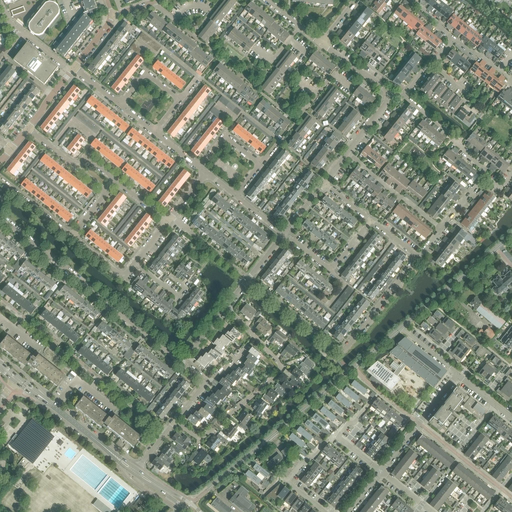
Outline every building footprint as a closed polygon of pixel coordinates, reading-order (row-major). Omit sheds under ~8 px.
[(85,15),(56,51),(57,52),(65,58),(94,22),(89,18),(91,16),(94,15),(92,10),(98,8),(98,7),(95,0),(79,0),(82,8),(84,13),(85,15)] [(231,10),(234,6),(226,0),(224,0),(222,3),(231,10)] [(378,14),(382,10),(370,0),(369,0),(368,2),(373,5),(370,8),(378,14)] [(386,5),(379,0),(376,0),(376,1),(374,0),(370,0),(382,10),(386,5)] [(427,9),(429,11),(437,0),(431,0),(428,4),(430,6),(427,9)] [(434,9),(436,10),(443,0),(437,0),(429,11),(431,12),(434,9)] [(437,17),(446,5),(448,3),(443,0),(436,10),(437,12),(435,15),(437,17)] [(41,9),(38,13),(51,23),(59,14),(59,10),(58,7),(57,6),(58,5),(57,5),(56,4),(55,3),(54,3),(53,3),(49,2),(46,4),(44,6),(43,5),(40,8),(41,9)] [(244,10),(248,14),(255,5),(251,2),(244,10)] [(227,14),(231,10),(222,3),(219,7),(227,14)] [(363,9),(361,11),(369,18),(370,17),(373,13),(361,3),(359,5),(363,9)] [(259,8),(255,5),(248,14),(252,17),(259,8)] [(441,15),(443,16),(449,8),(446,5),(437,17),(439,18),(441,15)] [(394,14),(399,18),(405,10),(400,6),(394,14)] [(224,18),(227,14),(219,7),(216,11),(224,18)] [(263,12),(259,8),(252,17),(256,20),(263,12)] [(453,11),(449,8),(443,16),(445,17),(442,21),(444,23),(453,11)] [(410,13),(405,10),(399,18),(403,21),(410,13)] [(221,22),(224,18),(216,11),(213,15),(221,22)] [(369,18),(361,11),(359,14),(355,11),(353,13),(366,22),(369,18)] [(146,20),(150,24),(156,15),(152,12),(146,20)] [(267,15),(263,12),(256,20),(260,23),(267,15)] [(29,24),(29,28),(30,31),(31,32),(31,33),(34,35),(35,35),(39,36),(43,34),(51,23),(38,13),(34,18),(33,17),(30,21),(31,22),(29,24)] [(362,27),(366,22),(353,13),(352,15),(356,18),(354,21),(362,27)] [(415,17),(410,13),(403,21),(408,25),(415,17)] [(150,24),(154,27),(160,18),(156,15),(150,24)] [(218,26),(221,22),(213,15),(209,19),(211,21),(218,26)] [(271,18),(267,15),(260,23),(264,26),(271,18)] [(446,28),(448,29),(457,18),(453,15),(447,23),(449,24),(446,28)] [(419,21),(415,17),(408,25),(413,29),(419,21)] [(154,27),(158,30),(164,22),(160,18),(154,27)] [(275,21),(271,18),(264,26),(268,29),(268,30),(274,23),(275,21)] [(461,21),(457,18),(448,29),(450,31),(453,28),(455,29),(461,21)] [(361,28),(362,27),(354,21),(352,23),(347,20),(346,22),(358,32),(361,28)] [(219,27),(218,26),(211,21),(208,25),(216,31),(219,27)] [(424,25),(419,21),(413,29),(418,33),(422,27),(423,27),(424,25)] [(465,24),(461,21),(455,29),(456,30),(453,34),(455,35),(465,24)] [(460,33),(462,35),(471,24),(467,21),(465,24),(455,35),(457,37),(460,33)] [(125,22),(121,27),(128,32),(129,33),(133,29),(135,30),(137,28),(133,25),(131,27),(125,22)] [(162,33),(163,32),(168,25),(164,22),(158,30),(162,33)] [(354,37),(358,32),(346,22),(344,24),(348,28),(346,30),(354,37)] [(163,32),(167,35),(174,26),(169,23),(168,25),(163,32)] [(278,26),(274,23),(268,30),(268,29),(267,31),(271,34),(278,26)] [(425,29),(423,27),(422,27),(418,33),(416,35),(421,38),(431,26),(429,24),(425,29)] [(463,41),(472,30),(474,27),(471,24),(462,35),(464,36),(461,40),(463,41)] [(213,35),(216,31),(208,25),(205,29),(213,35)] [(167,35),(171,38),(178,30),(174,26),(167,35)] [(282,29),(278,26),(271,34),(275,37),(282,29)] [(433,28),(431,26),(421,38),(425,42),(432,34),(429,32),(433,28)] [(121,27),(117,31),(124,37),(128,32),(121,27)] [(228,37),(232,40),(238,32),(234,28),(228,37)] [(210,39),(213,35),(205,29),(201,33),(210,39)] [(286,32),(282,29),(275,37),(279,41),(286,32)] [(354,37),(346,30),(344,33),(340,29),(338,31),(351,41),(354,37)] [(171,38),(175,41),(182,33),(178,30),(171,38)] [(468,39),(470,41),(476,33),(472,30),(463,41),(465,43),(468,39)] [(117,31),(114,36),(120,41),(124,37),(117,31)] [(347,46),(351,41),(338,31),(337,34),(341,37),(339,40),(347,46)] [(242,35),(238,32),(232,40),(236,43),(242,35)] [(290,35),(286,32),(279,41),(283,44),(290,35)] [(435,36),(432,34),(425,42),(426,43),(430,46),(440,34),(438,32),(435,36)] [(175,41),(179,44),(186,36),(182,33),(175,41)] [(207,43),(210,39),(201,33),(198,37),(207,43)] [(469,46),(470,47),(480,36),(476,33),(470,41),(471,42),(469,46)] [(442,35),(440,34),(430,46),(435,50),(441,42),(439,39),(442,35)] [(477,47),(479,45),(485,37),(481,34),(480,36),(470,47),(472,49),(475,45),(477,47)] [(246,38),(242,35),(236,43),(240,46),(246,38)] [(114,36),(110,41),(117,46),(120,41),(114,36)] [(179,44),(183,48),(190,39),(186,36),(179,44)] [(478,50),(480,51),(489,40),(485,37),(479,45),(481,46),(478,50)] [(486,51),(493,43),(495,40),(491,37),(489,40),(480,51),(482,53),(485,49),(486,51)] [(250,41),(246,38),(240,46),(244,49),(250,41)] [(183,48),(187,51),(194,42),(190,39),(183,48)] [(110,41),(106,46),(113,51),(117,46),(110,41)] [(255,44),(250,41),(244,49),(248,53),(255,44)] [(359,56),(361,57),(371,45),(366,41),(360,49),(362,52),(359,56)] [(187,51),(191,54),(196,47),(198,46),(194,42),(187,51)] [(57,69),(58,67),(45,57),(44,57),(41,54),(27,43),(26,44),(24,46),(25,47),(20,53),(19,52),(17,54),(18,55),(14,60),(28,72),(30,74),(45,85),(49,79),(49,80),(51,77),(55,71),(56,72),(58,69),(57,69)] [(485,56),(487,57),(497,46),(493,43),(486,51),(488,52),(485,56)] [(492,55),(494,57),(502,47),(498,44),(497,46),(487,57),(489,59),(492,55)] [(375,48),(371,45),(361,57),(363,59),(367,55),(369,57),(376,49),(375,48)] [(115,53),(113,51),(106,46),(102,50),(109,55),(111,53),(114,55),(115,53)] [(190,55),(194,59),(200,50),(196,47),(191,54),(190,55)] [(506,50),(502,47),(494,57),(496,58),(493,62),(495,63),(504,52),(506,50)] [(376,49),(369,57),(372,59),(368,63),(370,65),(380,53),(376,49)] [(102,50),(99,55),(105,60),(109,55),(102,50)] [(194,59),(198,62),(204,53),(200,50),(194,59)] [(445,58),(450,62),(457,54),(452,50),(445,58)] [(288,51),(285,55),(293,62),(297,58),(288,51)] [(309,60),(313,63),(320,55),(316,51),(309,60)] [(413,52),(409,57),(417,64),(419,61),(424,64),(425,62),(413,52)] [(198,62),(202,65),(208,57),(204,53),(198,62)] [(385,56),(380,53),(370,65),(372,67),(376,62),(378,64),(385,56)] [(461,58),(457,54),(450,62),(455,66),(461,58)] [(99,55),(95,60),(102,65),(105,60),(99,55)] [(137,55),(133,60),(140,66),(144,61),(137,55)] [(285,55),(282,59),(290,66),(293,62),(285,55)] [(313,63),(317,66),(324,58),(320,55),(313,63)] [(390,60),(385,56),(378,64),(381,66),(378,71),(380,73),(390,60)] [(212,60),(208,57),(202,65),(206,68),(212,60)] [(415,66),(417,64),(409,57),(405,62),(418,72),(420,70),(415,66)] [(317,66),(321,69),(328,61),(324,58),(317,66)] [(466,61),(461,58),(455,66),(460,70),(466,61)] [(282,59),(279,63),(287,70),(290,66),(282,59)] [(95,60),(91,64),(98,70),(102,65),(95,60)] [(133,60),(130,65),(136,70),(140,66),(133,60)] [(470,70),(475,74),(484,62),(482,60),(479,64),(476,62),(470,70)] [(152,68),(157,71),(162,65),(164,63),(161,61),(160,63),(157,61),(152,68)] [(321,69),(325,73),(332,64),(328,61),(321,69)] [(471,65),(466,61),(460,70),(465,73),(471,65)] [(416,74),(418,72),(405,62),(402,67),(410,73),(412,70),(416,74)] [(487,64),(484,62),(475,74),(479,78),(486,70),(483,68),(487,64)] [(213,72),(217,75),(224,67),(220,63),(213,72)] [(275,67),(277,69),(277,68),(284,74),(287,70),(279,63),(275,67)] [(94,74),(98,70),(91,64),(87,69),(94,74)] [(336,67),(332,64),(325,73),(329,76),(336,67)] [(130,65),(126,70),(133,75),(136,70),(130,65)] [(157,71),(162,75),(167,69),(162,65),(157,71)] [(9,67),(5,72),(14,79),(14,78),(12,77),(16,72),(14,70),(11,68),(9,67)] [(228,70),(224,67),(217,75),(221,78),(228,70)] [(408,76),(410,73),(402,67),(398,71),(410,81),(412,79),(408,76)] [(277,69),(274,72),(282,79),(285,75),(284,74),(277,68),(277,69)] [(488,72),(486,70),(479,78),(484,82),(494,69),(492,68),(488,72)] [(162,75),(167,79),(172,72),(167,69),(162,75)] [(496,71),(494,69),(484,82),(488,85),(489,85),(495,77),(492,75),(496,71)] [(126,70),(122,74),(129,79),(133,75),(126,70)] [(232,73),(228,70),(221,78),(225,81),(232,73)] [(409,83),(410,81),(398,71),(394,76),(402,82),(404,80),(409,83)] [(10,83),(14,79),(5,72),(1,76),(8,82),(8,81),(10,83)] [(167,79),(171,82),(176,76),(172,72),(167,79)] [(279,83),(282,79),(274,72),(270,76),(279,83)] [(453,114),(463,102),(460,100),(461,99),(459,97),(458,98),(452,93),(453,92),(451,91),(450,92),(444,87),(445,86),(443,84),(442,85),(439,83),(443,78),(435,72),(429,79),(429,78),(427,81),(420,91),(428,97),(429,95),(453,114)] [(236,76),(232,73),(225,81),(229,85),(236,76)] [(122,74),(119,79),(125,84),(129,79),(122,74)] [(498,79),(495,77),(489,85),(489,86),(493,89),(503,77),(501,75),(498,79)] [(171,82),(176,86),(181,80),(176,76),(171,82)] [(240,79),(236,76),(229,85),(233,88),(240,79)] [(276,87),(279,83),(270,76),(267,80),(276,87)] [(400,85),(402,82),(394,76),(390,81),(403,91),(405,88),(400,85)] [(505,79),(503,77),(493,89),(498,93),(505,85),(502,83),(505,79)] [(119,79),(115,83),(122,89),(125,84),(119,79)] [(236,92),(244,83),(240,79),(233,88),(237,91),(236,92)] [(186,84),(181,80),(176,86),(181,90),(186,84)] [(272,91),(276,87),(267,80),(264,84),(272,91)] [(118,93),(122,89),(115,83),(111,88),(118,93)] [(236,92),(240,96),(247,87),(243,84),(244,83),(236,92)] [(269,95),(272,91),(264,84),(261,89),(269,95)] [(33,85),(29,91),(35,96),(40,91),(33,85)] [(74,86),(70,91),(77,96),(80,91),(74,86)] [(205,86),(201,91),(207,96),(211,91),(205,86)] [(353,95),(357,98),(364,90),(359,86),(353,95)] [(240,96),(244,99),(251,90),(247,87),(240,96)] [(333,87),(330,91),(338,98),(341,94),(333,87)] [(497,99),(501,103),(511,90),(509,89),(506,93),(503,91),(497,99)] [(247,103),(248,102),(255,94),(251,90),(244,99),(247,101),(246,102),(247,103)] [(368,93),(364,90),(357,98),(361,101),(368,93)] [(511,93),(511,90),(501,103),(506,106),(511,99),(511,97),(510,96),(511,93)] [(29,91),(25,96),(32,101),(35,96),(29,91)] [(70,91),(66,95),(73,100),(77,96),(70,91)] [(201,91),(197,96),(203,101),(207,96),(201,91)] [(335,102),(338,98),(330,91),(326,95),(335,102)] [(372,96),(368,93),(361,101),(365,104),(372,96)] [(259,97),(255,94),(248,102),(252,105),(259,97)] [(66,95),(63,100),(69,105),(73,100),(66,95)] [(332,106),(335,102),(326,95),(323,99),(332,106)] [(25,96),(21,101),(28,106),(32,101),(25,96)] [(87,103),(92,107),(97,100),(92,96),(87,103)] [(197,96),(193,100),(200,105),(203,101),(197,96)] [(376,99),(372,96),(365,104),(369,108),(376,99)] [(328,110),(332,106),(323,99),(320,103),(328,110)] [(63,100),(59,105),(65,110),(69,105),(63,100)] [(92,107),(96,110),(101,104),(97,100),(92,107)] [(193,100),(189,105),(196,110),(200,105),(193,100)] [(256,108),(260,112),(267,103),(263,100),(256,108)] [(21,101),(17,105),(24,111),(28,106),(21,101)] [(271,106),(267,103),(260,112),(264,115),(271,106)] [(325,114),(328,110),(320,103),(317,107),(325,114)] [(402,103),(400,105),(412,115),(414,112),(416,113),(418,111),(408,103),(406,106),(402,103)] [(96,110),(101,114),(106,108),(101,104),(96,110)] [(17,105),(13,110),(20,115),(24,111),(17,105)] [(64,112),(65,110),(59,105),(55,109),(62,114),(63,115),(65,113),(64,112)] [(189,105),(186,110),(192,115),(196,110),(189,105)] [(409,119),(412,115),(400,105),(398,107),(403,110),(401,113),(409,119)] [(475,115),(478,111),(473,107),(471,110),(465,105),(456,116),(462,121),(464,119),(470,123),(476,116),(475,115)] [(275,110),(271,106),(264,115),(268,118),(275,110)] [(322,118),(325,114),(317,107),(314,111),(322,118)] [(101,114),(105,118),(111,111),(106,108),(101,114)] [(55,109),(52,114),(58,119),(62,114),(55,109)] [(13,110),(10,115),(16,120),(20,115),(13,110)] [(186,110),(182,114),(188,120),(192,115),(186,110)] [(279,113),(275,110),(268,118),(272,121),(279,113)] [(354,110),(350,114),(359,121),(362,117),(354,110)] [(105,118),(110,121),(115,115),(111,111),(105,118)] [(405,124),(409,119),(401,113),(399,115),(394,112),(393,114),(405,124)] [(283,116),(279,113),(272,121),(276,124),(283,116)] [(52,114),(48,118),(54,124),(58,119),(52,114)] [(182,114),(178,119),(185,124),(188,120),(182,114)] [(239,124),(243,119),(248,122),(249,121),(244,117),(241,114),(236,121),(239,124)] [(355,125),(359,121),(350,114),(347,118),(355,125)] [(401,129),(405,124),(393,114),(391,116),(395,120),(393,122),(401,129)] [(10,115),(6,120),(13,125),(16,120),(10,115)] [(110,121),(115,125),(120,119),(115,115),(110,121)] [(308,115),(305,120),(313,126),(316,122),(308,115)] [(287,119),(283,116),(276,124),(280,128),(287,119)] [(48,118),(44,123),(51,128),(54,124),(48,118)] [(352,129),(355,125),(347,118),(344,122),(352,129)] [(416,129),(420,132),(429,120),(427,118),(425,122),(423,120),(416,129)] [(115,125),(119,129),(124,122),(120,119),(115,125)] [(178,119),(175,124),(181,129),(185,124),(178,119)] [(217,119),(213,124),(220,129),(223,124),(217,119)] [(291,122),(287,119),(280,128),(284,131),(291,122)] [(6,120),(2,125),(9,130),(13,125),(6,120)] [(305,120),(301,124),(310,130),(313,126),(305,120)] [(431,122),(429,120),(420,132),(424,135),(430,127),(429,125),(431,122)] [(397,133),(401,129),(393,122),(391,125),(387,121),(385,123),(397,133)] [(129,126),(124,122),(119,129),(124,133),(129,126)] [(349,133),(352,129),(344,122),(341,126),(349,133)] [(47,133),(51,128),(44,123),(41,128),(47,133)] [(394,138),(397,133),(385,123),(383,125),(388,129),(386,132),(394,138)] [(175,124),(171,128),(177,133),(181,129),(175,124)] [(213,124),(209,128),(216,133),(220,129),(213,124)] [(301,124),(298,128),(307,134),(310,130),(301,124)] [(432,128),(430,127),(424,135),(428,138),(437,126),(435,124),(432,128)] [(0,131),(5,135),(9,130),(2,125),(0,127),(0,131)] [(233,131),(237,135),(242,129),(238,125),(233,131)] [(346,137),(349,133),(341,126),(337,130),(346,137)] [(431,140),(431,141),(438,133),(436,131),(439,128),(437,126),(428,138),(426,140),(429,143),(431,140)] [(174,138),(177,133),(171,128),(167,133),(174,138)] [(209,128),(206,133),(212,138),(216,133),(209,128)] [(295,132),(296,133),(303,138),(307,134),(298,128),(295,132)] [(127,135),(132,139),(137,132),(133,129),(127,135)] [(237,135),(242,139),(247,132),(242,129),(237,135)] [(431,141),(435,144),(444,132),(442,130),(440,134),(438,133),(431,141)] [(332,134),(328,139),(337,145),(343,137),(335,131),(332,135),(332,134)] [(390,143),(394,138),(386,132),(384,134),(379,131),(377,133),(386,140),(388,142),(390,143)] [(134,140),(137,143),(142,136),(137,132),(132,139),(134,140)] [(242,139),(247,143),(252,136),(247,132),(242,139)] [(446,134),(444,132),(435,144),(433,146),(436,149),(438,146),(439,147),(446,139),(444,137),(446,134)] [(466,146),(468,147),(477,136),(473,132),(466,141),(468,142),(466,146)] [(206,133),(202,138),(208,143),(212,138),(206,133)] [(303,138),(296,133),(293,137),(302,143),(305,139),(303,138)] [(78,135),(74,140),(81,145),(85,140),(78,135)] [(137,143),(141,146),(146,140),(142,136),(137,143)] [(247,143),(251,146),(256,140),(252,136),(247,143)] [(480,138),(477,136),(468,147),(470,149),(472,145),(474,147),(481,139),(480,138)] [(298,147),(302,143),(293,137),(290,141),(298,147)] [(202,138),(198,142),(205,147),(208,143),(202,138)] [(91,145),(95,149),(101,143),(96,139),(91,145)] [(328,139),(325,143),(334,149),(337,145),(328,139)] [(481,139),(474,147),(476,148),(473,152),(475,153),(484,142),(481,139)] [(74,140),(71,144),(77,149),(81,145),(74,140)] [(141,146),(146,150),(151,144),(146,140),(141,146)] [(251,146),(256,150),(261,144),(256,140),(251,146)] [(295,151),(298,147),(290,141),(287,145),(295,151)] [(29,142),(26,147),(32,152),(36,147),(29,142)] [(198,142),(195,147),(201,152),(205,147),(198,142)] [(488,145),(484,142),(475,153),(477,155),(480,151),(482,153),(486,147),(487,147),(488,145)] [(95,149),(100,153),(105,146),(101,143),(95,149)] [(322,147),(323,148),(330,153),(334,149),(325,143),(322,147)] [(73,154),(77,149),(71,144),(67,149),(73,154)] [(146,150),(150,154),(156,147),(151,144),(146,150)] [(266,147),(261,144),(256,150),(261,154),(266,147)] [(100,153),(104,156),(110,150),(105,146),(100,153)] [(361,154),(366,158),(372,150),(367,146),(361,154)] [(26,147),(22,152),(28,157),(32,152),(26,147)] [(150,154),(155,157),(160,151),(156,147),(150,154)] [(197,157),(201,152),(195,147),(191,152),(197,157)] [(442,158),(447,162),(457,149),(455,147),(451,152),(449,150),(442,158)] [(491,151),(487,147),(486,147),(482,153),(480,155),(483,157),(479,161),(481,163),(491,151)] [(323,148),(320,152),(329,158),(332,154),(330,153),(323,148)] [(374,152),(372,150),(366,158),(370,162),(377,154),(378,151),(376,149),(374,152)] [(459,151),(457,149),(447,162),(452,165),(458,157),(456,155),(459,151)] [(104,156),(109,160),(114,154),(110,150),(104,156)] [(282,150),(279,155),(285,160),(288,155),(282,150)] [(155,157),(160,161),(165,155),(160,151),(155,157)] [(495,154),(491,151),(481,163),(483,165),(487,160),(489,162),(496,154),(495,154)] [(22,152),(18,156),(24,161),(28,157),(22,152)] [(325,162),(329,158),(320,152),(317,156),(325,162)] [(109,160),(114,164),(119,157),(114,154),(109,160)] [(370,162),(375,165),(381,157),(377,154),(370,162)] [(496,155),(496,154),(489,162),(492,164),(489,169),(491,170),(501,158),(496,155)] [(40,161),(45,165),(50,159),(45,155),(40,161)] [(160,161),(164,165),(169,158),(165,155),(160,161)] [(279,155),(275,159),(281,164),(285,160),(279,155)] [(23,164),(24,161),(18,156),(14,161),(21,166),(22,167),(24,165),(23,164)] [(322,166),(325,162),(317,156),(314,160),(322,166)] [(114,164),(118,167),(123,161),(119,157),(114,164)] [(386,161),(381,157),(375,165),(380,169),(386,161)] [(463,161),(458,157),(452,165),(456,169),(463,161)] [(174,162),(169,158),(164,165),(169,169),(174,162)] [(505,161),(501,158),(491,170),(493,172),(496,168),(499,170),(505,162),(505,161)] [(45,165),(50,169),(55,162),(50,159),(45,165)] [(280,166),(281,164),(275,159),(272,164),(279,170),(280,171),(282,168),(280,166)] [(122,170),(123,171),(128,164),(127,164),(128,163),(125,160),(123,161),(118,167),(119,168),(120,166),(123,168),(122,170)] [(319,170),(322,166),(314,160),(311,164),(319,170)] [(14,161),(11,165),(17,170),(21,166),(14,161)] [(467,165),(463,161),(456,169),(460,172),(461,173),(467,165)] [(50,169),(54,172),(60,166),(55,162),(50,169)] [(506,162),(505,162),(499,170),(501,172),(498,176),(500,178),(510,166),(506,162)] [(123,171),(127,174),(132,168),(128,164),(123,171)] [(275,174),(279,170),(272,164),(268,168),(274,173),(275,174)] [(383,174),(386,176),(392,168),(388,164),(378,177),(380,178),(383,174)] [(13,175),(17,170),(11,165),(7,170),(13,175)] [(472,168),(467,165),(461,173),(462,173),(466,176),(472,168)] [(54,172),(59,176),(64,170),(60,166),(54,172)] [(349,178),(353,181),(359,173),(357,171),(360,168),(358,166),(349,178)] [(127,174),(132,178),(137,172),(132,168),(127,174)] [(268,168),(264,173),(270,178),(274,173),(268,168)] [(397,172),(392,168),(386,176),(389,178),(385,182),(387,184),(397,172)] [(470,180),(468,182),(471,185),(478,176),(476,174),(477,172),(472,168),(466,176),(470,180)] [(305,174),(304,175),(311,180),(315,176),(307,169),(304,173),(305,174)] [(59,176),(64,180),(69,173),(64,170),(59,176)] [(184,170),(180,175),(187,180),(190,175),(184,170)] [(361,174),(359,173),(353,181),(356,184),(366,172),(364,171),(361,174)] [(132,178),(136,182),(141,175),(137,172),(132,178)] [(368,174),(366,172),(356,184),(360,187),(367,179),(365,177),(368,174)] [(402,176),(397,172),(387,184),(389,186),(393,182),(395,184),(402,176)] [(64,180),(68,184),(74,177),(69,173),(64,180)] [(264,173),(261,178),(267,182),(270,178),(264,173)] [(136,182),(141,185),(146,179),(141,175),(136,182)] [(180,175),(176,180),(183,185),(187,180),(180,175)] [(307,185),(311,180),(304,175),(301,179),(307,185)] [(407,179),(402,176),(395,184),(398,186),(395,190),(397,192),(407,179)] [(68,184),(73,187),(78,181),(74,177),(68,184)] [(360,187),(364,190),(373,178),(371,177),(368,180),(367,179),(360,187)] [(261,178),(257,182),(263,187),(267,182),(261,178)] [(296,183),(298,185),(304,189),(307,185),(301,179),(299,178),(296,183)] [(375,180),(373,178),(364,190),(367,192),(368,193),(374,185),(372,183),(375,180)] [(21,185),(26,189),(31,183),(26,179),(21,185)] [(141,185),(145,189),(150,183),(146,179),(141,185)] [(411,183),(407,179),(397,192),(399,193),(402,189),(405,191),(407,189),(411,183)] [(176,180),(173,184),(179,189),(183,185),(176,180)] [(453,180),(449,185),(457,192),(459,189),(463,192),(465,190),(453,180)] [(73,187),(78,191),(83,185),(78,181),(73,187)] [(413,181),(411,183),(407,189),(411,193),(418,185),(413,181)] [(266,189),(263,187),(257,182),(254,187),(260,191),(261,189),(264,191),(266,189)] [(376,186),(374,185),(368,193),(371,196),(381,184),(379,182),(376,186)] [(34,185),(31,183),(26,189),(31,193),(36,187),(37,186),(35,184),(34,185)] [(155,187),(150,183),(145,189),(150,193),(155,187)] [(173,184),(169,189),(175,194),(179,189),(173,184)] [(371,196),(375,199),(380,193),(382,191),(380,189),(383,186),(381,184),(371,196)] [(78,191),(82,195),(87,188),(83,185),(78,191)] [(298,185),(294,189),(300,194),(304,189),(298,185)] [(422,189),(418,185),(411,193),(416,197),(422,189)] [(455,194),(457,192),(449,185),(445,190),(458,200),(459,198),(455,194)] [(31,193),(36,197),(41,191),(36,187),(31,193)] [(254,187),(250,191),(256,196),(260,191),(254,187)] [(92,192),(87,188),(82,195),(87,198),(92,192)] [(169,189),(165,194),(172,199),(175,194),(169,189)] [(294,189),(291,194),(297,198),(300,194),(294,189)] [(427,192),(422,189),(416,197),(421,200),(427,192)] [(456,202),(458,200),(445,190),(441,195),(450,201),(452,198),(456,202)] [(481,190),(479,192),(491,202),(495,197),(487,191),(485,194),(481,190)] [(43,192),(41,191),(36,197),(41,201),(46,195),(45,194),(46,193),(44,191),(43,192)] [(252,201),(256,196),(250,191),(246,196),(247,196),(251,199),(252,201)] [(374,202),(377,204),(387,192),(385,191),(382,194),(380,193),(375,199),(374,201),(373,200),(372,202),(373,203),(374,202)] [(288,195),(286,198),(293,203),(297,198),(291,194),(289,192),(288,194),(288,195)] [(389,194),(387,192),(377,204),(381,206),(378,209),(379,210),(388,199),(386,197),(389,194)] [(488,207),(488,206),(491,202),(479,192),(477,194),(482,198),(479,200),(488,207)] [(120,193),(116,198),(123,203),(127,198),(120,193)] [(165,194),(162,198),(168,203),(172,199),(165,194)] [(212,201),(217,205),(222,198),(217,194),(212,201)] [(41,201),(45,205),(51,198),(46,195),(41,201)] [(446,206),(450,201),(441,195),(438,199),(446,206)] [(324,207),(325,206),(330,200),(325,196),(320,202),(323,204),(322,206),(324,207)] [(281,201),(283,203),(289,208),(293,203),(286,198),(285,197),(281,201)] [(389,200),(388,199),(379,210),(382,207),(385,210),(394,198),(392,197),(389,200)] [(45,205),(50,209),(55,202),(51,198),(45,205)] [(116,198),(113,202),(119,207),(123,203),(116,198)] [(164,208),(168,203),(162,198),(158,203),(164,208)] [(217,205),(221,209),(226,202),(222,198),(217,205)] [(396,200),(394,198),(385,210),(389,213),(395,205),(393,203),(396,200)] [(442,210),(446,206),(438,199),(434,203),(434,204),(442,210)] [(206,209),(211,202),(209,200),(203,207),(206,209)] [(325,206),(330,209),(335,203),(330,200),(325,206)] [(489,208),(488,206),(488,207),(479,200),(477,203),(473,200),(471,202),(484,212),(487,208),(488,209),(489,208)] [(278,206),(280,207),(286,212),(289,208),(283,203),(281,201),(278,206)] [(50,209),(55,212),(60,206),(55,202),(50,209)] [(119,208),(119,207),(113,202),(109,207),(115,212),(118,214),(121,209),(119,208)] [(221,209),(226,212),(231,206),(226,202),(221,209)] [(474,207),(472,210),(480,216),(481,216),(484,212),(471,202),(470,204),(474,207)] [(328,211),(333,215),(339,207),(335,203),(330,209),(328,211)] [(392,212),(397,216),(404,208),(399,204),(392,212)] [(438,215),(442,210),(434,204),(430,209),(438,215)] [(55,212),(60,216),(65,210),(60,206),(55,212)] [(226,212),(231,216),(236,210),(231,206),(226,212)] [(109,207),(105,212),(112,217),(115,212),(109,207)] [(280,207),(276,212),(282,217),(286,212),(280,207)] [(337,218),(339,217),(344,211),(339,207),(333,215),(337,218)] [(397,216),(402,220),(408,212),(404,208),(397,216)] [(196,216),(199,218),(200,216),(205,211),(202,209),(196,216)] [(434,220),(438,215),(430,209),(426,213),(434,220)] [(466,209),(464,211),(476,221),(479,217),(481,218),(482,217),(481,216),(480,216),(472,210),(470,212),(466,209)] [(60,216),(65,220),(70,214),(65,210),(60,216)] [(231,216),(235,220),(241,213),(236,210),(231,216)] [(339,217),(343,220),(348,214),(344,211),(339,217)] [(467,217),(465,219),(473,226),(473,225),(476,221),(464,211),(462,213),(467,217)] [(105,212),(102,216),(108,221),(112,217),(105,212)] [(278,221),(282,217),(276,212),(272,217),(278,221)] [(402,220),(407,224),(413,216),(408,212),(402,220)] [(235,220),(240,224),(245,217),(241,213),(235,220)] [(75,218),(70,214),(65,220),(70,224),(75,218)] [(147,214),(143,219),(149,224),(153,219),(147,214)] [(347,225),(348,224),(353,218),(348,214),(343,220),(342,222),(342,223),(344,223),(345,223),(347,225)] [(104,226),(108,221),(102,216),(98,221),(104,226)] [(198,228),(203,222),(205,220),(200,216),(199,218),(198,218),(193,225),(198,228)] [(418,219),(413,216),(407,224),(411,227),(410,229),(418,219)] [(240,224),(245,227),(250,221),(245,217),(240,224)] [(358,221),(353,218),(348,224),(353,227),(358,221)] [(475,226),(473,225),(473,226),(465,219),(462,222),(458,218),(456,221),(470,231),(471,231),(474,228),(474,227),(475,226)] [(143,219),(139,223),(146,229),(149,224),(143,219)] [(423,223),(418,219),(410,229),(411,229),(412,228),(416,231),(423,223)] [(302,226),(307,229),(311,224),(306,220),(302,226)] [(245,227),(249,231),(255,225),(250,221),(245,227)] [(198,228),(203,232),(208,225),(203,222),(198,228)] [(312,222),(311,224),(307,229),(311,233),(316,227),(314,225),(314,224),(312,222)] [(135,227),(142,233),(146,229),(139,223),(136,228),(135,227)] [(427,227),(423,223),(416,231),(421,235),(427,227)] [(203,232),(207,236),(214,227),(209,224),(208,225),(203,232)] [(249,231),(254,235),(259,228),(255,225),(249,231)] [(455,225),(451,229),(464,239),(467,242),(471,237),(455,225)] [(134,230),(132,233),(138,238),(142,233),(135,227),(133,229),(134,230)] [(207,236),(212,240),(219,231),(214,227),(207,236)] [(311,233),(316,237),(320,231),(316,227),(311,233)] [(432,231),(427,227),(421,235),(426,239),(432,231)] [(254,235),(259,239),(264,232),(259,228),(254,235)] [(316,237),(320,240),(325,234),(327,232),(322,229),(320,231),(316,237)] [(460,243),(464,239),(451,229),(449,232),(454,235),(452,238),(460,244),(460,243)] [(85,237),(90,240),(95,234),(91,230),(85,237)] [(212,240),(217,243),(223,235),(219,231),(212,240)] [(269,236),(264,232),(259,239),(264,243),(266,240),(267,238),(269,236)] [(132,233),(128,237),(134,242),(138,238),(132,233)] [(371,238),(377,243),(379,245),(383,240),(381,238),(378,236),(375,233),(371,238)] [(90,240),(95,244),(100,238),(95,234),(90,240)] [(320,240),(325,244),(329,238),(325,234),(320,240)] [(176,235),(172,239),(182,247),(183,248),(184,246),(183,245),(185,242),(183,240),(176,235)] [(221,247),(227,240),(228,238),(223,235),(217,243),(221,247)] [(131,247),(134,242),(128,237),(124,242),(131,247)] [(330,237),(329,238),(325,244),(329,247),(334,241),(335,240),(330,237)] [(459,245),(460,244),(452,238),(450,240),(445,237),(444,239),(456,249),(459,245)] [(2,246),(5,248),(10,241),(5,238),(0,243),(0,247),(1,248),(2,246)] [(95,244),(99,248),(105,241),(100,238),(95,244)] [(371,238),(367,243),(373,247),(377,243),(371,238)] [(180,249),(182,247),(172,239),(169,243),(176,249),(180,252),(181,250),(180,249)] [(446,244),(444,247),(454,255),(455,254),(453,253),(456,249),(444,239),(442,241),(446,244)] [(221,247),(226,251),(231,244),(227,240),(221,247)] [(5,248),(9,252),(15,245),(10,241),(5,248)] [(99,248),(104,252),(109,245),(105,241),(99,248)] [(339,245),(334,241),(329,247),(334,251),(339,245)] [(174,251),(176,249),(169,243),(165,248),(172,253),(176,256),(178,254),(174,251)] [(367,243),(363,247),(369,252),(373,247),(367,243)] [(226,251),(231,254),(236,248),(231,244),(226,251)] [(262,249),(255,244),(253,246),(260,252),(262,249)] [(9,252),(14,256),(19,249),(15,245),(9,252)] [(104,252),(109,255),(114,249),(109,245),(104,252)] [(438,246),(436,248),(449,258),(452,254),(454,256),(454,255),(444,247),(442,250),(438,246)] [(363,247),(360,252),(366,257),(369,252),(363,247)] [(171,255),(172,253),(165,248),(162,252),(169,257),(173,260),(174,259),(171,255)] [(231,254),(235,258),(241,251),(236,248),(231,254)] [(259,253),(251,248),(250,249),(250,250),(257,256),(259,253)] [(445,262),(449,258),(436,248),(435,250),(439,254),(437,256),(445,263),(445,262)] [(24,253),(19,249),(14,256),(19,260),(24,253)] [(109,255),(113,259),(119,253),(114,249),(109,255)] [(284,249),(280,254),(286,258),(290,254),(284,249)] [(235,258),(240,262),(245,255),(241,251),(235,258)] [(401,251),(396,258),(402,263),(407,256),(401,251)] [(167,260),(169,257),(162,252),(159,256),(166,262),(170,264),(171,263),(167,260)] [(360,252),(356,257),(362,261),(363,261),(366,257),(360,252)] [(123,256),(119,253),(113,259),(118,263),(119,262),(122,264),(126,259),(123,257),(123,256)] [(280,254),(277,259),(284,265),(286,261),(285,260),(286,258),(280,254)] [(250,259),(245,255),(240,262),(245,265),(248,261),(250,259)] [(164,264),(166,262),(159,256),(155,260),(162,266),(166,269),(168,267),(164,264)] [(444,263),(445,263),(437,256),(435,259),(430,256),(427,260),(432,265),(434,262),(441,268),(444,263)] [(364,262),(363,261),(362,261),(356,257),(352,261),(358,266),(359,265),(360,267),(364,262)] [(396,258),(392,263),(398,267),(402,263),(396,258)] [(277,259),(273,264),(280,269),(284,265),(277,259)] [(13,268),(15,270),(21,262),(19,260),(13,268)] [(160,268),(162,266),(155,260),(152,264),(159,270),(163,273),(164,271),(160,268)] [(24,264),(21,262),(15,270),(17,272),(21,267),(26,271),(31,265),(26,261),(24,264)] [(295,266),(300,270),(305,265),(300,261),(295,266)] [(352,261),(349,266),(356,272),(357,273),(359,271),(357,268),(358,266),(352,261)] [(392,263),(388,267),(394,272),(398,267),(392,263)] [(157,272),(159,270),(152,264),(148,269),(160,277),(161,275),(157,272)] [(175,276),(177,278),(185,267),(181,264),(175,270),(178,273),(175,276)] [(273,264),(269,269),(276,274),(280,269),(273,264)] [(26,271),(31,275),(36,269),(31,265),(26,271)] [(304,276),(305,274),(310,269),(305,265),(300,270),(299,272),(304,276)] [(349,266),(345,271),(351,275),(353,276),(356,272),(349,266)] [(181,275),(184,277),(189,270),(185,267),(177,278),(178,279),(181,275)] [(388,267),(385,271),(385,272),(391,277),(394,272),(388,267)] [(31,275),(36,279),(41,273),(36,269),(31,275)] [(269,269),(265,273),(272,279),(276,274),(269,269)] [(305,274),(310,278),(315,273),(310,269),(305,274)] [(189,280),(194,284),(198,279),(193,275),(194,274),(189,270),(184,277),(181,281),(183,282),(186,279),(188,281),(189,280)] [(384,270),(379,275),(390,284),(394,279),(391,277),(385,272),(385,271),(384,270)] [(340,277),(348,284),(351,280),(349,278),(351,275),(345,271),(340,277)] [(494,287),(492,289),(497,295),(500,293),(503,290),(505,292),(509,289),(507,287),(508,286),(508,285),(510,283),(511,281),(511,273),(510,271),(504,276),(506,277),(502,280),(499,276),(497,277),(493,280),(494,280),(493,281),(496,286),(494,287)] [(36,279),(41,283),(46,277),(41,273),(36,279)] [(269,284),(272,279),(265,273),(261,278),(262,279),(261,280),(273,290),(278,284),(276,282),(272,286),(269,284)] [(309,280),(313,284),(319,276),(315,273),(310,278),(309,280)] [(376,279),(375,280),(383,286),(386,288),(390,284),(379,275),(376,279)] [(317,284),(320,286),(324,280),(319,276),(313,284),(316,286),(317,284)] [(41,283),(45,287),(50,280),(46,277),(41,283)] [(137,292),(138,291),(148,278),(146,277),(143,282),(137,277),(132,284),(134,287),(133,289),(133,290),(134,291),(134,292),(135,292),(136,292),(137,292)] [(150,280),(148,278),(138,291),(142,294),(148,287),(145,285),(150,280)] [(55,284),(50,280),(45,287),(50,291),(44,299),(47,301),(53,292),(51,290),(55,284)] [(320,286),(325,290),(329,284),(324,280),(320,286)] [(374,285),(374,286),(380,291),(380,290),(383,286),(375,280),(372,284),(374,285)] [(150,289),(148,287),(142,294),(146,298),(156,285),(155,284),(150,289)] [(334,288),(329,284),(325,290),(330,294),(334,288)] [(372,284),(368,288),(370,290),(370,291),(376,295),(377,294),(378,295),(380,293),(380,294),(381,293),(381,292),(382,291),(380,290),(380,291),(374,286),(374,285),(372,284)] [(2,291),(7,295),(12,289),(7,285),(2,291)] [(158,286),(156,285),(146,298),(151,301),(156,294),(154,292),(158,286)] [(275,291),(280,295),(286,288),(281,285),(275,291)] [(60,292),(65,296),(70,290),(65,286),(60,292),(58,290),(51,298),(54,300),(60,292)] [(190,289),(193,292),(201,298),(204,293),(197,287),(195,290),(191,287),(190,289)] [(280,295),(285,299),(290,292),(286,288),(280,295)] [(372,300),(376,295),(370,291),(370,290),(368,288),(367,291),(369,292),(366,295),(369,298),(368,298),(371,301),(372,300)] [(7,295),(12,299),(17,293),(12,289),(7,295)] [(347,289),(343,293),(348,297),(352,293),(347,289)] [(65,296),(70,300),(75,293),(70,290),(65,296)] [(159,296),(156,294),(151,301),(155,304),(165,292),(163,291),(159,296)] [(188,291),(186,293),(197,302),(201,298),(193,292),(192,294),(188,291)] [(167,293),(165,292),(155,304),(159,308),(165,301),(162,299),(165,295),(167,293)] [(285,299),(290,303),(295,296),(290,292),(285,299)] [(12,299),(17,303),(22,297),(17,293),(12,299)] [(70,300),(75,304),(80,297),(75,293),(70,300)] [(189,298),(187,300),(194,306),(197,302),(186,293),(185,295),(189,298)] [(290,303),(294,307),(300,300),(295,296),(290,303)] [(17,303),(22,307),(27,301),(22,297),(17,303)] [(75,304),(79,307),(84,301),(80,297),(75,304)] [(498,330),(505,322),(482,303),(482,302),(475,297),(469,304),(474,308),(473,309),(475,311),(476,310),(498,330)] [(363,298),(359,303),(366,308),(370,303),(363,298)] [(167,303),(165,301),(159,308),(163,311),(172,301),(170,299),(167,303)] [(181,300),(180,302),(191,310),(194,306),(187,300),(185,303),(181,300)] [(294,307),(299,310),(304,303),(300,300),(294,307)] [(22,307),(26,311),(31,304),(27,301),(22,307)] [(79,307),(84,311),(89,305),(84,301),(79,307)] [(172,301),(163,311),(168,315),(168,314),(173,308),(171,305),(173,302),(172,301)] [(182,306),(180,309),(186,314),(187,315),(191,310),(180,302),(178,303),(182,306)] [(299,310),(304,314),(309,307),(304,303),(299,310)] [(359,303),(355,308),(362,313),(366,308),(359,303)] [(36,308),(31,304),(26,311),(31,315),(36,308)] [(250,319),(256,312),(246,304),(241,311),(250,319)] [(84,311),(89,315),(94,309),(89,305),(84,311)] [(304,314),(308,318),(314,311),(309,307),(304,314)] [(351,312),(352,312),(358,318),(362,313),(355,308),(355,307),(351,312)] [(178,311),(173,308),(168,314),(176,320),(182,320),(186,314),(180,309),(178,311)] [(41,316),(46,320),(51,313),(46,309),(41,316)] [(99,313),(94,309),(89,315),(94,319),(99,313)] [(308,318),(313,322),(319,315),(314,311),(308,318)] [(442,324),(441,325),(448,330),(449,328),(450,329),(451,327),(452,327),(454,324),(438,311),(438,312),(434,314),(434,315),(436,317),(439,319),(441,316),(445,320),(442,324)] [(352,312),(348,317),(355,322),(358,318),(352,312)] [(46,320),(51,324),(56,317),(51,313),(46,320)] [(313,322),(318,325),(323,318),(319,315),(313,322)] [(323,318),(318,325),(323,329),(330,320),(325,316),(323,318)] [(56,328),(61,321),(62,320),(60,318),(58,319),(56,317),(51,324),(56,328)] [(348,317),(344,322),(351,327),(355,322),(348,317)] [(435,330),(434,331),(441,336),(442,334),(443,334),(445,332),(445,333),(448,330),(441,325),(439,323),(434,319),(431,317),(428,320),(427,321),(432,324),(434,322),(438,326),(435,330)] [(261,318),(256,324),(258,326),(256,328),(262,332),(261,332),(264,335),(267,332),(267,333),(270,335),(274,330),(271,328),(265,323),(266,322),(261,318)] [(56,328),(60,332),(66,325),(61,321),(56,328)] [(98,328),(102,332),(108,326),(103,322),(100,325),(98,323),(92,330),(94,332),(98,328)] [(344,322),(340,327),(347,332),(351,327),(344,322)] [(439,339),(441,336),(434,331),(433,329),(425,323),(424,323),(421,326),(425,330),(427,328),(432,331),(429,336),(428,337),(434,342),(436,340),(438,338),(439,339)] [(60,332),(65,335),(70,329),(66,325),(60,332)] [(102,332),(107,336),(112,330),(108,326),(102,332)] [(340,327),(337,331),(343,337),(347,332),(340,327)] [(234,328),(230,333),(236,338),(238,339),(242,335),(234,328)] [(477,333),(489,342),(495,334),(487,328),(483,333),(480,330),(477,333)] [(65,335),(70,339),(75,333),(70,329),(65,335)] [(107,336),(112,340),(117,334),(112,330),(107,336)] [(479,347),(475,352),(477,353),(479,355),(484,348),(461,330),(460,332),(464,336),(466,338),(464,340),(472,347),(475,344),(479,347)] [(277,331),(268,342),(271,344),(275,339),(282,344),(286,338),(277,331)] [(340,341),(343,337),(337,331),(333,336),(340,341)] [(232,343),(236,338),(230,333),(228,332),(224,336),(231,342),(232,343)] [(80,337),(75,333),(70,339),(75,343),(80,337)] [(511,337),(506,333),(500,341),(504,344),(503,345),(506,348),(507,347),(510,349),(511,346),(511,342),(511,340),(511,337)] [(112,340),(117,344),(122,338),(117,334),(112,340)] [(227,346),(231,342),(224,336),(223,335),(219,340),(225,345),(227,346)] [(58,386),(66,376),(40,356),(37,359),(34,356),(33,356),(10,338),(8,336),(0,345),(0,346),(26,366),(27,364),(31,367),(32,366),(58,386)] [(117,344),(122,348),(127,342),(122,338),(117,344)] [(377,361),(366,371),(372,376),(369,379),(376,385),(386,393),(387,393),(389,390),(391,391),(400,379),(396,376),(405,365),(428,384),(434,388),(447,372),(441,367),(406,338),(389,353),(402,363),(400,366),(394,361),(390,366),(396,371),(394,374),(377,361)] [(217,346),(221,350),(222,349),(225,345),(219,340),(217,339),(214,343),(217,346)] [(132,346),(127,342),(122,348),(127,352),(123,356),(126,358),(130,353),(128,351),(132,346)] [(458,346),(456,348),(464,354),(467,351),(468,352),(471,349),(463,342),(461,345),(461,344),(459,346),(458,346)] [(293,357),(299,351),(289,344),(280,355),(283,357),(287,352),(293,357)] [(135,352),(140,356),(145,349),(140,345),(135,352)] [(78,352),(83,356),(88,350),(83,346),(78,352)] [(225,352),(222,349),(221,350),(217,346),(213,351),(219,356),(221,357),(225,352)] [(248,352),(250,354),(250,353),(257,360),(259,357),(258,356),(260,354),(252,348),(248,352)] [(461,358),(464,354),(456,348),(454,351),(455,351),(453,354),(454,354),(452,356),(455,359),(459,363),(463,359),(461,358)] [(507,366),(484,348),(479,355),(481,357),(482,358),(486,353),(491,356),(488,359),(497,366),(498,364),(500,365),(501,365),(505,369),(507,366)] [(140,356),(144,360),(150,353),(145,349),(140,356)] [(216,361),(219,356),(213,351),(212,349),(208,354),(214,359),(216,361)] [(83,356),(88,360),(93,354),(88,350),(83,356)] [(144,360),(149,363),(154,357),(150,353),(144,360)] [(210,364),(214,359),(208,354),(206,353),(202,357),(202,358),(209,363),(210,364)] [(246,358),(248,359),(254,364),(258,360),(257,360),(250,353),(250,354),(246,358)] [(88,360),(93,364),(98,358),(93,354),(88,360)] [(205,368),(209,363),(202,358),(202,357),(201,356),(197,361),(205,368)] [(149,363),(154,367),(159,361),(154,357),(149,363)] [(93,364),(98,368),(103,361),(98,358),(93,364)] [(244,364),(245,365),(246,365),(252,370),(255,366),(254,364),(248,359),(244,364)] [(98,368),(103,372),(108,365),(103,361),(98,368)] [(154,370),(157,373),(164,365),(159,361),(154,367),(153,369),(153,370),(154,370)] [(485,366),(483,369),(490,376),(493,373),(492,372),(493,370),(495,368),(487,361),(484,365),(485,366)] [(311,369),(308,367),(310,365),(307,362),(305,364),(302,362),(300,365),(302,367),(299,370),(296,368),(291,374),(292,375),(297,379),(302,373),(306,376),(311,369)] [(113,369),(108,365),(103,372),(108,376),(113,369)] [(162,377),(164,375),(169,368),(164,365),(157,373),(158,374),(159,374),(162,377)] [(246,374),(250,376),(251,377),(253,374),(252,373),(254,372),(252,370),(246,365),(245,365),(242,370),(247,374),(246,374)] [(174,372),(169,368),(164,375),(169,379),(174,372)] [(243,378),(246,374),(247,374),(242,370),(239,368),(235,372),(241,377),(243,378)] [(115,375),(120,379),(125,373),(120,369),(115,375)] [(488,378),(490,376),(483,369),(480,373),(479,372),(475,376),(480,379),(481,379),(484,382),(485,379),(486,380),(488,378)] [(238,382),(241,377),(235,372),(233,371),(230,376),(236,381),(238,382)] [(120,379),(125,383),(130,377),(125,373),(120,379)] [(232,385),(236,381),(230,376),(228,375),(225,379),(231,384),(232,385)] [(297,379),(292,375),(290,378),(292,380),(289,383),(286,380),(281,387),(286,391),(288,392),(293,386),(296,388),(301,382),(297,379)] [(181,382),(179,385),(186,390),(190,385),(184,380),(185,379),(182,376),(178,380),(181,382)] [(135,381),(130,377),(125,383),(130,387),(135,381)] [(219,382),(224,386),(227,389),(231,384),(225,379),(224,379),(223,378),(219,382)] [(130,387),(135,391),(140,385),(135,381),(130,387)] [(364,395),(367,391),(354,381),(351,385),(352,386),(354,388),(364,395)] [(281,397),(286,391),(281,387),(277,384),(275,386),(277,388),(274,391),(271,389),(266,396),(265,394),(263,397),(272,404),(274,402),(273,401),(278,394),(281,397)] [(135,391),(140,395),(145,389),(140,385),(135,391)] [(179,385),(175,389),(182,395),(186,390),(179,385)] [(232,392),(227,389),(224,386),(220,391),(226,396),(227,396),(228,397),(232,392)] [(510,396),(511,393),(511,392),(505,387),(503,390),(502,392),(502,393),(500,395),(503,397),(503,398),(508,402),(511,398),(510,396)] [(356,402),(359,398),(358,396),(347,388),(343,392),(344,392),(344,393),(346,395),(347,394),(356,402)] [(475,416),(479,419),(486,410),(458,388),(429,423),(438,430),(461,400),(467,405),(465,408),(475,415),(475,416)] [(140,395),(145,399),(150,392),(145,389),(140,395)] [(175,389),(171,394),(178,400),(182,395),(175,389)] [(223,401),(226,396),(220,391),(218,390),(215,394),(221,399),(223,401)] [(155,396),(150,392),(145,399),(150,403),(155,396)] [(217,404),(221,399),(215,394),(214,395),(213,393),(209,398),(216,403),(217,404)] [(171,394),(168,399),(174,405),(178,400),(171,394)] [(348,408),(352,404),(339,394),(336,398),(337,399),(336,399),(339,401),(348,408)] [(134,447),(142,437),(116,417),(114,420),(112,419),(111,419),(86,399),(86,398),(84,397),(76,407),(102,427),(103,425),(107,429),(108,427),(134,447)] [(207,404),(212,408),(216,403),(209,398),(208,397),(204,401),(207,404)] [(168,399),(164,404),(170,409),(174,405),(168,399)] [(371,406),(376,410),(381,403),(377,399),(371,406)] [(260,414),(266,405),(260,400),(255,406),(254,406),(252,408),(256,411),(253,414),(259,419),(262,415),(260,414)] [(341,415),(344,411),(331,401),(328,405),(329,406),(331,408),(331,407),(341,415)] [(152,403),(146,410),(149,412),(154,405),(152,403)] [(376,410),(380,413),(386,406),(381,403),(376,410)] [(164,404),(160,409),(166,414),(170,409),(164,404)] [(215,410),(212,408),(207,404),(203,409),(210,414),(211,415),(215,410)] [(380,413),(385,417),(390,410),(386,406),(380,413)] [(206,418),(210,414),(203,409),(202,407),(198,412),(204,417),(206,418)] [(333,422),(336,417),(323,407),(320,411),(321,412),(321,413),(323,414),(333,422)] [(162,419),(166,414),(160,409),(156,414),(162,419)] [(385,417),(389,421),(395,413),(390,410),(385,417)] [(200,422),(204,417),(198,412),(196,411),(192,416),(199,421),(200,422)] [(245,426),(251,417),(244,412),(238,420),(241,423),(239,426),(245,431),(247,427),(245,426)] [(389,421),(393,424),(399,417),(395,413),(389,421)] [(325,428),(328,424),(316,414),(312,418),(313,419),(315,421),(316,421),(325,428)] [(195,426),(199,421),(192,416),(191,415),(187,420),(195,426)] [(491,429),(492,428),(499,419),(496,417),(495,418),(493,416),(486,425),(491,429)] [(404,420),(399,417),(393,424),(398,428),(404,420)] [(501,421),(499,419),(492,428),(496,431),(503,424),(501,422),(501,421)] [(47,445),(54,437),(32,420),(19,437),(16,434),(12,439),(15,442),(11,447),(33,464),(43,450),(47,453),(51,448),(47,445)] [(317,435),(321,431),(308,421),(305,425),(306,425),(305,426),(307,427),(308,427),(317,435)] [(504,425),(503,424),(496,431),(501,435),(508,426),(505,424),(504,425)] [(218,434),(220,435),(226,440),(228,437),(230,439),(238,430),(236,429),(235,428),(231,425),(223,434),(220,431),(218,434)] [(510,429),(508,426),(501,435),(500,436),(504,440),(505,438),(511,431),(510,429)] [(300,434),(309,441),(313,437),(300,427),(297,431),(298,432),(300,434)] [(380,432),(376,436),(386,443),(389,439),(380,432)] [(184,436),(182,439),(180,437),(181,437),(176,433),(172,439),(178,444),(176,446),(183,452),(184,449),(185,450),(189,444),(188,443),(190,440),(184,436)] [(302,448),(305,444),(292,434),(289,438),(290,439),(292,441),(292,440),(302,448)] [(228,442),(226,440),(220,435),(217,439),(214,436),(209,443),(208,443),(206,445),(207,446),(207,445),(216,452),(219,449),(216,447),(220,441),(225,445),(228,442)] [(416,442),(420,445),(426,438),(422,435),(416,442)] [(481,435),(478,439),(485,444),(488,440),(481,435)] [(376,436),(373,440),(382,447),(386,443),(376,436)] [(424,449),(430,441),(426,438),(420,445),(424,449)] [(478,439),(474,443),(481,448),(485,444),(478,439)] [(370,444),(372,446),(379,451),(382,447),(373,440),(370,444)] [(428,452),(434,445),(430,441),(424,449),(428,452)] [(471,447),(478,452),(480,454),(483,450),(481,448),(474,443),(471,447)] [(164,456),(163,458),(170,464),(172,460),(168,457),(174,450),(178,454),(180,451),(171,444),(170,446),(167,444),(161,452),(164,455),(163,455),(164,456)] [(322,452),(326,456),(332,448),(328,445),(322,452)] [(432,455),(438,448),(434,445),(428,452),(432,455)] [(376,455),(379,451),(372,446),(369,450),(376,455)] [(281,451),(285,456),(290,452),(286,447),(281,451)] [(471,447),(468,451),(475,456),(478,452),(471,447)] [(337,452),(332,448),(326,456),(331,459),(337,452)] [(376,455),(369,450),(367,448),(364,452),(373,460),(376,455)] [(436,458),(442,451),(438,448),(432,455),(436,458)] [(208,464),(213,459),(201,450),(197,455),(194,452),(188,460),(191,463),(193,461),(199,466),(204,460),(208,464)] [(410,450),(407,454),(414,460),(418,456),(410,450)] [(440,461),(446,454),(442,451),(436,458),(440,461)] [(472,460),(475,456),(468,451),(465,455),(472,460)] [(341,455),(337,452),(331,459),(330,461),(334,465),(341,455)] [(271,468),(283,459),(279,454),(267,463),(271,468)] [(404,458),(411,464),(414,460),(407,454),(404,458)] [(444,465),(450,457),(446,454),(440,461),(444,465)] [(346,459),(341,455),(334,465),(339,468),(346,459)] [(511,459),(506,455),(503,459),(511,466),(511,459)] [(454,461),(450,457),(444,465),(448,468),(454,461)] [(168,466),(170,464),(163,458),(161,461),(157,458),(152,464),(160,470),(164,464),(168,466)] [(400,462),(408,468),(411,464),(404,458),(400,462)] [(500,463),(502,465),(509,470),(511,466),(503,459),(500,463)] [(397,466),(405,472),(406,470),(408,468),(400,462),(399,464),(397,466)] [(312,468),(319,473),(321,475),(324,470),(316,463),(312,468)] [(500,463),(497,467),(506,474),(509,470),(502,465),(500,463)] [(263,478),(264,479),(265,477),(266,478),(269,474),(257,464),(256,465),(253,468),(259,473),(256,477),(261,481),(263,478)] [(453,471),(457,475),(462,467),(458,464),(453,471)] [(356,466),(353,470),(360,476),(363,471),(356,466)] [(397,466),(394,470),(401,476),(405,472),(397,466)] [(461,478),(466,470),(462,467),(457,475),(461,478)] [(494,471),(495,473),(503,478),(506,474),(497,467),(494,471)] [(312,468),(308,472),(316,478),(319,473),(312,468)] [(433,468),(430,472),(437,478),(440,474),(433,468)] [(353,470),(349,474),(357,480),(360,476),(353,470)] [(398,480),(401,476),(394,470),(391,474),(398,480)] [(465,481),(470,474),(466,470),(461,478),(465,481)] [(258,485),(261,481),(256,477),(249,471),(245,475),(258,485)] [(308,472),(305,477),(312,482),(316,478),(308,472)] [(430,472),(427,476),(434,482),(437,478),(430,472)] [(499,482),(503,478),(495,473),(492,477),(499,482)] [(349,474),(346,478),(354,484),(357,480),(349,474)] [(465,481),(469,484),(474,477),(470,474),(465,481)] [(427,476),(423,480),(431,486),(434,482),(427,476)] [(308,487),(312,482),(305,477),(301,481),(308,487)] [(342,481),(343,482),(350,488),(354,484),(346,478),(345,477),(342,481)] [(472,487),(478,480),(474,477),(469,484),(472,487)] [(427,490),(431,486),(423,480),(420,484),(427,490)] [(477,490),(482,483),(478,480),(472,487),(477,490)] [(449,481),(445,485),(453,491),(456,487),(449,481)] [(343,482),(340,486),(347,492),(350,488),(343,482)] [(481,494),(486,486),(482,483),(477,490),(481,494)] [(275,500),(278,496),(285,488),(285,487),(282,485),(281,487),(280,486),(279,487),(277,486),(265,497),(269,500),(271,497),(275,500)] [(338,485),(335,488),(344,496),(347,492),(340,486),(338,485)] [(445,485),(442,489),(450,495),(453,491),(445,485)] [(242,486),(237,492),(230,500),(244,511),(251,511),(255,507),(244,497),(248,492),(242,486)] [(378,490),(385,496),(389,492),(381,486),(378,490)] [(481,494),(484,497),(490,489),(486,486),(481,494)] [(278,496),(285,502),(288,498),(292,493),(285,488),(278,496)] [(332,492),(334,494),(341,500),(344,496),(335,488),(332,492)] [(442,489),(439,493),(446,499),(450,495),(442,489)] [(495,493),(494,492),(490,489),(484,497),(489,500),(495,493)] [(375,494),(382,500),(385,496),(378,490),(375,494)] [(299,499),(292,493),(288,498),(285,502),(292,508),(295,504),(295,503),(299,499)] [(439,493),(436,497),(443,503),(446,499),(439,493)] [(334,494),(330,498),(338,504),(341,500),(334,494)] [(372,498),(379,504),(382,500),(375,494),(372,498)] [(219,511),(234,511),(217,497),(211,505),(219,511)] [(436,497),(433,501),(440,507),(443,503),(436,497)] [(108,511),(110,511),(96,498),(91,504),(99,511),(108,511)] [(140,498),(133,506),(132,504),(128,508),(132,511),(136,511),(138,510),(138,509),(145,500),(143,498),(142,499),(140,498)] [(334,508),(338,504),(330,498),(327,502),(334,508)] [(368,502),(376,508),(379,504),(372,498),(368,502)] [(494,506),(499,510),(505,501),(503,499),(502,500),(500,498),(494,506)] [(292,508),(297,511),(299,511),(302,509),(306,504),(299,499),(295,503),(295,504),(292,508)] [(391,506),(396,509),(401,502),(397,499),(391,506)] [(437,511),(440,507),(433,501),(429,505),(437,511)] [(508,504),(505,501),(499,510),(501,511),(504,511),(509,506),(507,504),(508,504)] [(372,511),(376,508),(368,502),(365,506),(372,511)] [(396,509),(398,511),(400,511),(405,505),(401,502),(396,509)]
